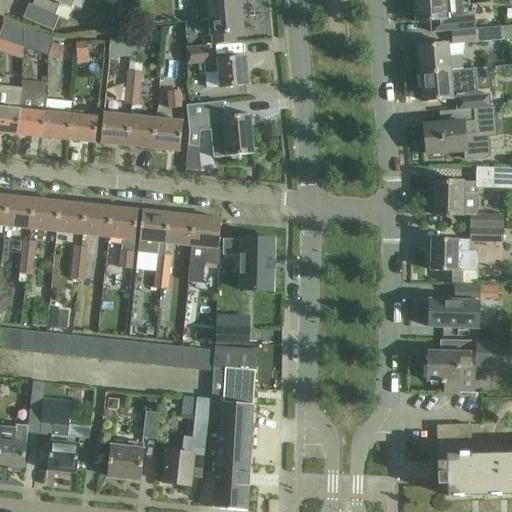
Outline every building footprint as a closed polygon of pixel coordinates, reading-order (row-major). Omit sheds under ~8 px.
[(72,0),(35,0),(33,6),(55,16),(60,3),(70,7),(72,0)] [(178,0),(179,0),(181,0),(199,0),(202,22),(209,21),(211,45),(236,43),(235,33),(241,32),(238,0),(178,0)] [(413,0),(416,22),(447,19),(445,0),(413,0)] [(451,32),(475,30),(474,17),(450,19),(451,32)] [(1,27),(0,30),(0,40),(7,43),(24,49),(24,29),(3,21),(1,27)] [(511,27),(475,30),(451,32),(452,43),(418,47),(420,75),(451,72),(465,71),(462,44),(511,40),(511,27)] [(24,29),(24,49),(37,54),(48,57),(52,44),(51,38),(24,29)] [(111,40),(109,61),(136,58),(137,37),(135,37),(123,39),(111,40)] [(76,57),(86,56),(85,43),(75,44),(76,57)] [(52,44),(48,57),(58,61),(62,48),(52,44)] [(220,88),(226,87),(246,85),(244,58),(211,61),(210,48),(186,50),(187,65),(204,63),(205,74),(218,73),(220,88)] [(127,88),(140,90),(142,73),(128,72),(127,88)] [(474,109),(491,108),(489,96),(469,97),(468,85),(453,86),(451,72),(420,75),(423,102),(457,99),(458,111),(474,109)] [(0,133),(17,136),(21,94),(22,89),(0,87),(0,133)] [(125,103),(125,105),(131,106),(138,106),(140,90),(127,88),(125,103)] [(169,110),(181,109),(180,92),(168,93),(169,110)] [(21,94),(17,136),(42,138),(45,114),(46,102),(46,96),(21,94)] [(45,114),(42,138),(68,141),(72,105),(46,102),(45,114)] [(186,106),(189,134),(187,154),(198,155),(200,132),(211,131),(213,158),(232,156),(232,160),(241,159),(240,155),(253,154),(250,115),(223,118),(222,103),(186,106)] [(94,144),(96,124),(97,119),(81,117),(82,106),(72,105),(68,141),(94,144)] [(467,160),(489,158),(491,155),(489,138),(498,137),(495,108),(491,109),(491,108),(474,109),(458,111),(449,111),(450,123),(425,126),(428,154),(447,153),(465,151),(467,160)] [(126,147),(129,118),(103,115),(100,144),(126,147)] [(126,147),(152,150),(155,121),(129,118),(126,147)] [(155,121),(152,150),(179,153),(182,123),(155,121)] [(477,183),(453,183),(433,182),(432,215),(471,216),(470,229),(504,230),(504,215),(477,215),(480,209),(479,201),(477,195),(477,188),(511,189),(511,169),(477,168),(477,183)] [(8,197),(5,226),(30,229),(34,199),(8,197)] [(34,199),(30,229),(56,231),(59,202),(34,199)] [(56,231),(82,234),(85,205),(59,202),(56,231)] [(111,208),(85,205),(82,234),(108,237),(111,208)] [(111,208),(108,237),(123,238),(120,268),(132,269),(133,252),(138,211),(111,208)] [(166,244),(169,214),(142,211),(139,241),(166,244)] [(166,244),(191,247),(195,217),(169,214),(166,244)] [(203,285),(206,263),(219,264),(220,248),(218,248),(221,220),(195,217),(191,247),(192,247),(189,283),(203,285)] [(284,253),(297,253),(296,222),(283,222),(284,253)] [(504,230),(470,229),(470,241),(431,240),(430,271),(443,271),(442,283),(462,283),(463,272),(475,272),(478,266),(478,259),(476,252),(469,252),(469,243),(503,244),(504,230)] [(223,239),(223,255),(240,256),(240,274),(242,274),(241,291),(272,291),(273,271),(275,271),(276,260),(273,260),(274,239),(243,238),(243,240),(223,239)] [(22,257),(34,258),(36,242),(24,240),(22,257)] [(73,262),(86,263),(88,247),(75,246),(73,262)] [(157,271),(169,272),(171,256),(159,255),(157,271)] [(34,258),(22,257),(20,273),(32,274),(34,258)] [(86,263),(73,262),(71,278),(84,280),(86,263)] [(169,272),(157,271),(155,287),(168,289),(169,272)] [(430,300),(429,328),(479,329),(480,286),(456,285),(455,301),(430,300)] [(34,315),(32,331),(66,335),(66,330),(67,331),(69,312),(52,309),(52,313),(49,313),(49,318),(34,315)] [(278,335),(292,335),(292,316),(278,316),(278,335)] [(217,328),(216,344),(248,344),(248,329),(217,328)] [(0,348),(9,350),(11,330),(0,329),(0,348)] [(21,351),(23,331),(11,330),(9,350),(21,351)] [(32,352),(34,332),(23,331),(21,351),(32,352)] [(43,353),(45,333),(34,332),(32,352),(43,353)] [(55,355),(57,334),(45,333),(43,353),(55,355)] [(66,356),(68,336),(57,334),(55,355),(66,356)] [(77,357),(79,337),(68,336),(66,356),(77,357)] [(89,358),(91,338),(79,337),(77,357),(89,358)] [(100,359),(102,339),(91,338),(89,358),(100,359)] [(111,360),(113,340),(102,339),(100,359),(111,360)] [(123,362),(125,341),(113,340),(111,360),(123,362)] [(428,352),(427,382),(441,382),(441,384),(445,384),(444,394),(459,394),(460,366),(477,367),(511,367),(511,341),(498,341),(477,340),(477,354),(448,353),(428,352)] [(134,363),(136,343),(125,341),(123,362),(134,363)] [(145,364),(147,344),(136,343),(134,363),(145,364)] [(156,365),(158,345),(147,344),(145,364),(156,365)] [(167,366),(169,346),(158,345),(156,365),(167,366)] [(179,367),(181,347),(169,346),(167,366),(179,367)] [(190,369),(192,348),(181,347),(179,367),(190,369)] [(246,511),(255,390),(274,392),(277,348),(263,347),(262,359),(257,359),(257,354),(215,351),(213,371),(211,429),(208,450),(207,475),(216,475),(213,509),(246,511)] [(201,370),(203,350),(192,348),(190,369),(201,370)] [(213,371),(215,351),(203,350),(201,370),(213,371)] [(0,464),(24,467),(26,448),(28,433),(40,434),(41,423),(42,415),(43,400),(44,400),(46,384),(34,382),(29,426),(17,424),(16,429),(1,427),(0,433),(0,464)] [(191,486),(193,466),(194,454),(193,454),(193,448),(206,449),(211,400),(184,397),(182,417),(195,419),(193,438),(185,437),(184,453),(167,451),(163,483),(191,486)] [(76,473),(78,453),(79,438),(69,437),(72,403),(44,400),(43,400),(42,415),(41,423),(54,424),(53,435),(51,435),(48,470),(76,473)] [(159,439),(162,414),(146,412),(143,438),(159,439)] [(511,460),(471,461),(470,425),(436,426),(437,464),(438,479),(447,479),(447,497),(463,497),(463,493),(478,492),(478,496),(493,496),(493,492),(507,491),(508,496),(511,495),(511,460)] [(140,480),(142,460),(144,444),(129,442),(128,449),(112,447),(109,477),(140,480)]
